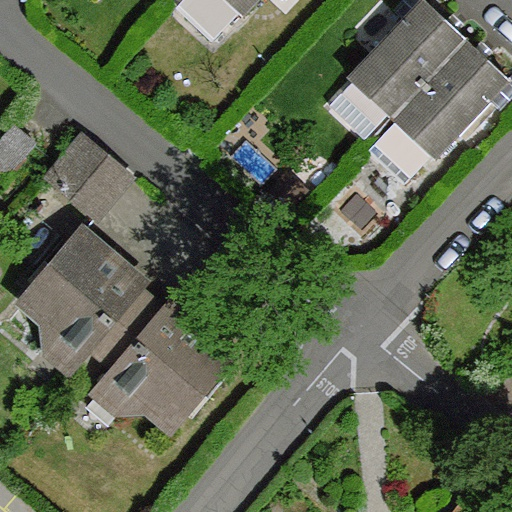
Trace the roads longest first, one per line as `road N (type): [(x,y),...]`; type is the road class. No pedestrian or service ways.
road 1 (residential): [(0,18),(362,328)]
road 2 (residential): [(210,511),(362,328)]
road 3 (residential): [(362,328),(511,173)]
road 4 (residential): [(362,328),(511,454)]
